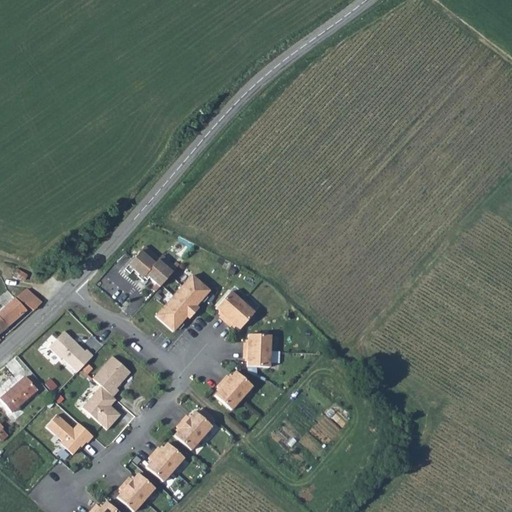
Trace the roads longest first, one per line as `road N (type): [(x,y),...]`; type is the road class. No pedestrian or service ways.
road 1 (track): [(511,172),(344,355),(248,442),(180,382)]
road 2 (tertiary): [(70,286),(258,81),(368,0)]
road 3 (track): [(363,511),(406,460),(425,415),(353,345)]
road 4 (track): [(190,154),(107,49),(81,0)]
road 5 (residential): [(185,377),(134,437),(59,495)]
road 6 (residential): [(70,286),(185,377)]
